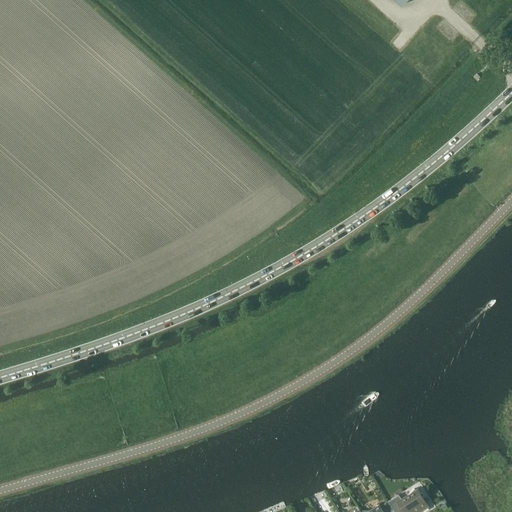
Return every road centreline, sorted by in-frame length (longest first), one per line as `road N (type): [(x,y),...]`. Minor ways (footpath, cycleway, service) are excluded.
road 1 (tertiary): [(0,491),(205,429),(302,385),(367,341),(511,198)]
road 2 (secondary): [(0,377),(152,327),(285,264),(383,202),(511,92)]
